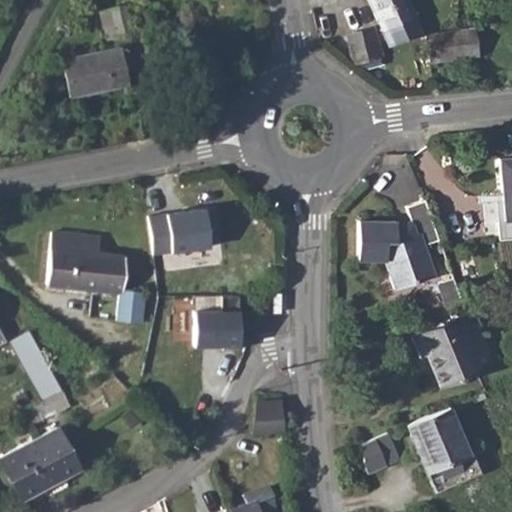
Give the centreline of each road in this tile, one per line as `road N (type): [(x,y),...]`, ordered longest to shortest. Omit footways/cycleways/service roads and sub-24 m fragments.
road 1 (residential): [(305,345),(271,349),(254,364),(209,448),(109,511)]
road 2 (residential): [(266,144),(202,147),(0,188)]
road 3 (residential): [(511,102),(331,117)]
road 4 (tertiary): [(305,345),(306,168)]
road 5 (tertiary): [(321,511),(305,345)]
